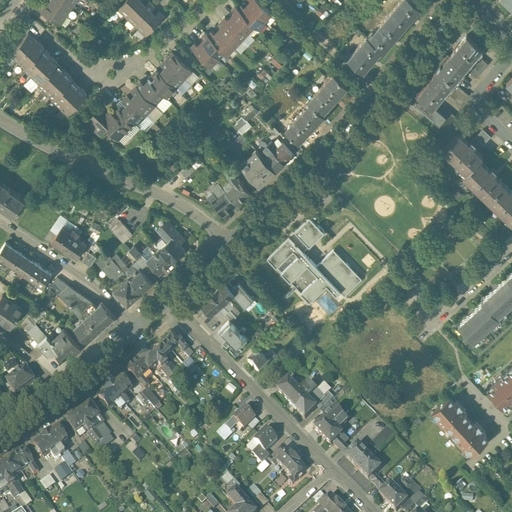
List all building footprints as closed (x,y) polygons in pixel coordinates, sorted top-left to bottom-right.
[(66,15),(47,2),(43,0),(42,0),(37,9),(60,24),(66,15)] [(73,4),(67,0),(48,0),(47,2),(66,15),(73,4)] [(125,0),(116,10),(125,20),(141,3),(137,0),(125,0)] [(272,14),(256,0),(249,0),(255,5),(248,12),(241,6),(238,9),(237,9),(255,26),(258,29),(265,21),(272,14)] [(421,8),(412,0),(401,0),(369,37),(367,35),(367,36),(348,57),(363,71),(364,70),(363,70),(381,49),(384,51),(384,50),(421,8)] [(511,0),(503,0),(511,8),(511,0)] [(141,3),(125,20),(135,28),(150,12),(151,12),(154,8),(149,3),(145,7),(141,3)] [(255,26),(237,9),(238,9),(235,6),(231,10),(238,17),(232,24),(224,18),(221,21),(241,40),(255,26)] [(322,6),(316,13),(320,17),(326,10),(322,6)] [(280,14),(275,10),(272,14),(265,21),(270,25),(280,14)] [(150,12),(135,28),(145,38),(164,17),(158,12),(155,16),(151,12),(150,12)] [(241,40),(221,21),(217,25),(225,32),(218,39),(211,32),(207,35),(207,36),(225,52),(224,53),(227,55),(241,40)] [(493,43),(478,30),(472,38),(482,47),(486,51),(493,43)] [(27,31),(8,52),(16,59),(35,39),(27,31)] [(225,52),(207,36),(207,35),(204,33),(201,37),(208,44),(202,51),(194,44),(191,48),(211,67),(224,53),(225,52)] [(472,38),(467,34),(450,55),(465,68),(482,47),(472,38)] [(35,39),(16,59),(24,66),(42,47),(43,46),(35,39)] [(296,51),(289,45),(283,52),(290,57),(296,51)] [(42,47),(24,66),(23,67),(30,74),(49,54),(42,47)] [(193,72),(172,52),(165,60),(185,79),(193,72)] [(448,53),(428,76),(445,91),(465,68),(450,55),(448,53)] [(49,54),(30,74),(38,82),(56,62),(57,61),(49,54)] [(277,54),(271,61),(279,68),(282,65),(279,61),(282,58),(277,54)] [(488,64),(480,57),(468,71),(476,78),(488,64)] [(185,79),(165,60),(160,65),(164,69),(160,73),(176,89),(185,79)] [(56,62),(38,82),(37,83),(44,90),(64,70),(56,62)] [(64,70),(44,90),(52,97),(70,78),(71,77),(64,70)] [(176,89),(160,73),(156,70),(151,75),(155,79),(151,83),(165,96),(164,96),(167,99),(176,89)] [(348,85),(334,72),(333,73),(334,73),(309,100),(309,99),(309,100),(324,114),(325,114),(323,112),(347,86),(348,85)] [(445,91),(428,76),(414,93),(421,99),(416,104),(434,120),(439,125),(446,116),(434,105),(445,91)] [(70,78),(52,97),(51,98),(59,105),(78,85),(70,78)] [(165,96),(151,83),(148,80),(144,85),(140,81),(135,86),(156,105),(164,96),(165,96)] [(469,95),(455,83),(447,93),(461,104),(469,95)] [(78,85),(59,105),(67,113),(86,92),(78,85)] [(156,105),(135,86),(130,91),(134,95),(130,99),(147,115),(156,105)] [(147,115),(130,99),(127,95),(121,101),(125,104),(121,109),(135,122),(138,124),(147,115)] [(311,102),(286,128),(286,127),(285,128),(299,141),(299,140),(324,114),(309,100),(311,102)] [(120,107),(116,111),(117,113),(115,115),(110,110),(102,118),(94,111),(85,121),(99,134),(106,126),(110,130),(110,134),(114,133),(119,138),(135,122),(121,109),(120,107)] [(255,107),(244,116),(247,120),(258,110),(255,107)] [(278,130),(273,124),(269,128),(274,134),(278,130)] [(491,136),(483,128),(472,140),(476,143),(479,140),(483,144),(491,136)] [(490,170),(479,159),(483,155),(473,146),(476,143),(472,140),(469,142),(458,132),(442,149),(466,173),(463,176),(511,223),(511,190),(494,173),(497,171),(493,167),(490,170)] [(241,133),(233,141),(241,150),(249,142),(241,133)] [(264,140),(261,139),(259,142),(264,147),(268,144),(264,140)] [(293,152),(283,142),(283,141),(278,146),(272,140),(268,144),(284,161),(293,153),(293,152)] [(284,161),(268,144),(264,147),(269,153),(265,158),(264,158),(275,170),(284,161)] [(275,170),(264,158),(265,158),(253,145),(252,145),(256,150),(241,164),(260,184),(275,170)] [(191,162),(181,171),(186,177),(197,168),(191,162)] [(227,180),(222,174),(216,178),(221,184),(227,180)] [(250,192),(235,174),(227,180),(221,184),(226,191),(236,203),(250,192)] [(0,205),(15,216),(26,199),(0,181),(0,205)] [(226,191),(218,198),(213,191),(207,196),(223,215),(236,203),(226,191)] [(106,209),(102,218),(107,220),(111,211),(106,209)] [(133,234),(114,213),(106,224),(123,243),(133,234)] [(324,231),(310,216),(295,230),(295,231),(301,237),(300,237),(309,246),(315,241),(324,231)] [(168,220),(157,230),(167,242),(173,237),(175,239),(180,234),(168,220)] [(103,227),(94,222),(89,230),(98,235),(103,227)] [(62,226),(52,242),(64,250),(77,231),(73,229),(71,232),(62,226)] [(309,246),(300,237),(301,237),(295,231),(295,230),(293,227),(285,235),(288,238),(289,237),(303,252),(309,246)] [(77,231),(64,250),(77,258),(87,243),(79,237),(81,233),(77,231)] [(167,242),(159,249),(171,262),(185,250),(175,239),(173,237),(167,242)] [(303,252),(289,237),(288,238),(267,258),(276,267),(293,251),(298,256),(281,272),(290,282),(307,265),(317,275),(300,292),(310,302),(326,285),(327,285),(336,295),(340,291),(341,290),(303,252)] [(13,248),(5,242),(0,250),(0,257),(0,258),(0,262),(2,264),(13,248)] [(141,254),(134,246),(130,250),(137,257),(141,254)] [(13,248),(2,264),(6,266),(8,263),(12,266),(21,253),(13,248)] [(171,262),(159,249),(150,258),(148,255),(145,257),(147,260),(147,261),(159,273),(171,262)] [(334,249),(317,266),(341,290),(340,291),(345,296),(362,278),(334,249)] [(293,251),(276,267),(281,272),(298,256),(293,251)] [(96,258),(88,252),(81,262),(89,267),(96,258)] [(28,258),(21,253),(12,266),(16,268),(14,272),(18,274),(28,258)] [(111,258),(107,253),(96,262),(112,280),(120,273),(126,279),(128,277),(126,274),(122,269),(111,258)] [(126,265),(116,254),(111,258),(122,269),(124,267),(126,265)] [(28,258),(18,274),(22,277),(24,274),(27,276),(36,263),(28,258)] [(52,274),(36,263),(27,276),(31,279),(29,282),(37,287),(39,284),(43,287),(52,274)] [(152,282),(140,269),(138,271),(132,265),(128,269),(132,273),(128,277),(142,292),(152,282)] [(307,265),(290,282),(300,292),(317,275),(307,265)] [(511,273),(483,300),(485,302),(459,325),(474,341),(500,317),(499,316),(511,303),(511,273)] [(142,292),(128,277),(126,279),(114,290),(127,305),(142,292)] [(69,285),(57,278),(51,287),(58,295),(59,294),(69,285)] [(254,287),(246,279),(241,284),(248,293),(254,287)] [(235,293),(224,281),(213,291),(223,303),(228,299),(229,298),(230,298),(235,293)] [(248,293),(241,284),(236,289),(244,297),(248,293)] [(88,298),(69,285),(59,294),(80,317),(85,322),(87,320),(77,309),(88,298)] [(213,291),(201,302),(212,314),(218,309),(217,309),(219,307),(223,303),(213,291)] [(23,308),(2,294),(0,297),(0,318),(11,326),(23,308)] [(102,301),(96,306),(88,298),(77,309),(87,320),(85,322),(80,317),(79,318),(75,322),(74,322),(79,327),(77,329),(88,341),(107,323),(108,324),(113,319),(112,318),(113,317),(113,313),(102,301)] [(233,305),(228,299),(223,303),(228,309),(233,305)] [(228,309),(223,303),(219,307),(224,313),(228,309)] [(252,325),(234,307),(215,324),(220,330),(217,332),(230,346),(252,325)] [(44,338),(26,318),(21,324),(34,339),(38,343),(44,338)] [(182,341),(172,329),(160,340),(171,352),(172,352),(171,351),(178,345),(182,341)] [(64,330),(52,341),(57,347),(70,336),(64,330)] [(57,347),(67,359),(81,347),(71,335),(57,347)] [(52,341),(47,336),(44,338),(38,343),(38,344),(59,367),(67,359),(57,347),(52,341)] [(34,339),(30,343),(34,348),(38,344),(38,343),(34,339)] [(171,352),(160,340),(150,350),(165,367),(168,364),(167,363),(164,359),(171,352)] [(189,348),(182,341),(178,345),(184,352),(189,348)] [(184,352),(180,356),(184,361),(192,352),(189,348),(184,352)] [(165,367),(150,350),(139,360),(139,359),(138,360),(150,372),(158,364),(162,368),(162,369),(165,367)] [(265,356),(259,350),(248,362),(259,373),(277,355),(272,350),(265,356)] [(324,359),(316,367),(320,371),(328,363),(324,359)] [(138,360),(127,370),(138,382),(143,377),(149,372),(150,372),(138,360)] [(13,361),(9,364),(13,370),(17,367),(13,361)] [(178,372),(168,362),(167,363),(168,364),(165,367),(173,376),(178,372)] [(328,363),(320,371),(329,379),(336,372),(328,363)] [(13,370),(9,364),(4,368),(8,374),(13,370)] [(194,364),(188,370),(192,374),(197,368),(194,364)] [(511,365),(492,384),(494,386),(489,391),(504,408),(508,404),(510,406),(511,404),(511,365)] [(173,376),(165,367),(162,369),(162,368),(160,370),(169,380),(173,376)] [(26,368),(16,375),(25,389),(35,382),(26,368)] [(16,375),(6,382),(15,395),(25,389),(16,375)] [(149,385),(143,377),(138,382),(144,389),(149,385)] [(121,378),(110,388),(126,405),(130,402),(125,396),(132,390),(121,378)] [(288,379),(277,391),(288,402),(300,391),(288,379)] [(236,390),(227,381),(223,385),(232,394),(236,390)] [(126,405),(110,388),(99,398),(109,410),(116,403),(122,409),(126,405)] [(160,404),(147,390),(142,394),(149,402),(154,408),(160,404)] [(317,390),(308,399),(308,400),(297,411),(296,411),(305,419),(317,408),(316,407),(319,405),(326,399),(324,397),(318,390),(317,390)] [(308,399),(300,391),(288,402),(297,411),(308,400),(308,399)] [(141,393),(136,398),(144,407),(149,402),(142,394),(141,393)] [(328,393),(324,397),(326,399),(319,405),(323,408),(320,411),(330,402),(333,398),(328,393)] [(467,412),(456,399),(454,401),(449,396),(433,412),(438,417),(436,419),(445,429),(447,428),(457,438),(455,440),(465,450),(467,449),(472,454),(488,439),(484,435),(486,433),(475,420),(473,422),(465,414),(467,412)] [(330,402),(320,411),(325,417),(326,418),(332,411),(335,408),(330,402)] [(100,417),(91,404),(79,413),(92,432),(95,430),(95,429),(91,424),(100,417)] [(244,407),(225,426),(230,431),(238,423),(244,429),(255,418),(244,407)] [(335,414),(332,411),(326,418),(334,426),(344,416),(338,411),(335,414)] [(79,413),(67,422),(76,435),(85,428),(89,433),(89,434),(92,432),(79,413)] [(344,416),(334,426),(338,430),(348,421),(344,416)] [(326,418),(325,417),(314,429),(322,437),(334,426),(326,418)] [(322,437),(331,446),(333,444),(334,443),(343,435),(338,430),(334,426),(322,437)] [(388,426),(370,444),(379,452),(396,435),(388,426)] [(59,428),(47,437),(60,456),(65,453),(60,446),(68,441),(59,428)] [(107,443),(96,428),(95,429),(95,430),(92,432),(100,442),(103,446),(107,443)] [(265,428),(253,440),(258,445),(251,452),(256,457),(262,450),(265,452),(277,440),(265,428)] [(92,432),(89,434),(89,433),(87,434),(95,445),(100,442),(92,432)] [(334,443),(333,444),(339,450),(345,445),(349,441),(343,435),(334,443)] [(47,437),(34,445),(44,458),(51,453),(55,459),(60,456),(47,437)] [(89,453),(83,444),(78,447),(84,456),(89,453)] [(351,451),(345,456),(369,480),(381,468),(358,444),(351,451)] [(351,451),(345,445),(339,450),(345,456),(351,451)] [(296,458),(285,447),(273,459),(274,459),(271,462),(274,465),(277,463),(284,470),(296,458)] [(25,450),(12,458),(21,472),(21,471),(28,466),(33,463),(34,463),(25,450)] [(265,452),(262,450),(256,457),(261,462),(269,455),(265,452)] [(62,456),(66,461),(55,469),(63,480),(73,472),(70,466),(76,461),(69,451),(62,456)] [(12,459),(0,466),(9,480),(12,478),(21,472),(12,458),(12,459)] [(306,469),(296,458),(284,470),(291,477),(288,479),(292,483),(295,480),(295,481),(306,469)] [(33,463),(28,466),(34,475),(39,471),(33,463)] [(221,464),(216,469),(222,475),(227,470),(221,464)] [(0,466),(0,485),(6,482),(9,480),(0,466)] [(241,486),(227,470),(222,475),(220,477),(227,485),(231,485),(230,485),(233,488),(237,489),(241,486)] [(62,480),(55,471),(50,475),(55,483),(56,484),(62,480)] [(50,475),(41,481),(47,489),(55,483),(50,475)] [(377,477),(372,482),(372,483),(375,487),(381,481),(377,477)] [(24,493),(17,482),(15,483),(12,478),(9,480),(19,496),(24,493)] [(404,479),(399,483),(404,488),(408,483),(404,479)] [(19,496),(9,480),(6,482),(9,487),(7,488),(15,499),(19,496)] [(381,481),(375,487),(378,490),(379,489),(384,484),(381,481)] [(412,487),(408,483),(404,488),(407,492),(412,487)] [(391,484),(379,495),(388,503),(399,492),(391,484)] [(247,500),(237,489),(233,488),(232,489),(230,491),(230,492),(227,494),(228,497),(237,509),(238,508),(240,511),(257,511),(247,500)] [(24,492),(24,493),(19,496),(26,505),(31,502),(24,492)] [(399,492),(388,503),(396,511),(408,501),(399,492)] [(419,492),(410,500),(415,506),(424,497),(419,492)] [(210,494),(205,498),(214,508),(219,504),(210,494)] [(268,503),(260,494),(254,500),(261,509),(268,503)] [(335,511),(342,506),(332,495),(321,507),(325,511),(335,511)] [(424,497),(415,506),(419,510),(428,501),(424,497)]
